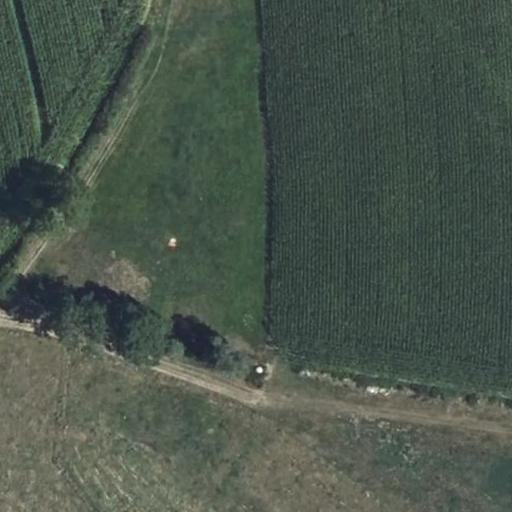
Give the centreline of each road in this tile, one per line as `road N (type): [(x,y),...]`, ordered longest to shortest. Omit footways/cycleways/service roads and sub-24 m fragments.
road 1 (track): [(0,319),(82,339),(269,410),(511,428)]
road 2 (track): [(0,303),(100,172),(164,37),(169,0)]
